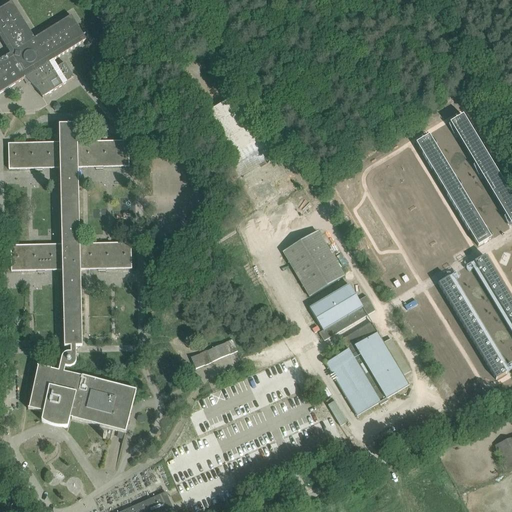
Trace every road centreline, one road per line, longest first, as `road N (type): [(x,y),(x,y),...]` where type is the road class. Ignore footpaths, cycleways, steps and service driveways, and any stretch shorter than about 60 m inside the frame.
road 1 (unknown): [(258,239),(370,467)]
road 2 (track): [(422,0),(511,150)]
road 3 (track): [(388,459),(511,402)]
road 4 (unclassified): [(269,511),(388,459)]
